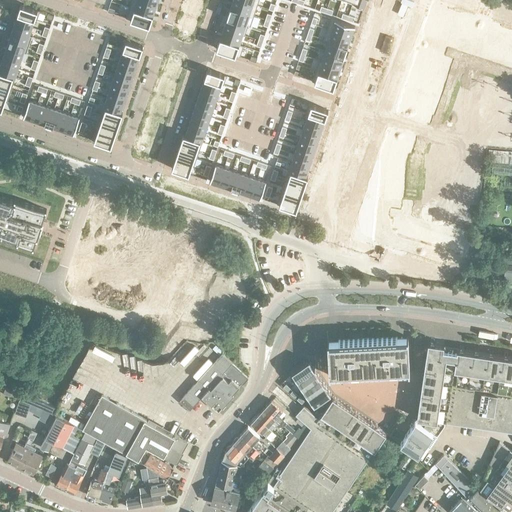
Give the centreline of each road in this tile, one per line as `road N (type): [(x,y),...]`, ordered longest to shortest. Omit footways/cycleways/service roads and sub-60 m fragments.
road 1 (residential): [(306,241),(0,143)]
road 2 (secondary): [(322,299),(280,319),(258,388),(219,437),(186,511)]
road 3 (residential): [(342,254),(385,116),(437,134)]
road 4 (secondary): [(511,318),(417,302),(322,299)]
road 5 (residential): [(121,161),(156,173),(197,51)]
road 6 (residential): [(162,39),(121,161)]
road 7 (residential): [(0,120),(121,161)]
road 8 (residential): [(162,39),(46,0)]
